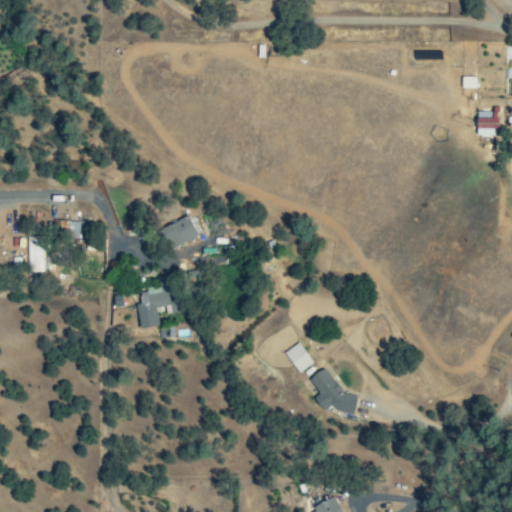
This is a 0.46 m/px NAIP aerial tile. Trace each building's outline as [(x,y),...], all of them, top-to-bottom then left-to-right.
[(493,137),(493,113),(476,113),(476,137),(493,137)] [(171,250),(197,237),(187,216),(161,229),(171,250)] [(78,222),(55,221),(54,236),(78,237),(78,222)] [(42,273),(41,237),(26,238),(27,274),(42,273)] [(138,330),(158,326),(155,309),(163,307),(165,315),(183,312),(176,274),(157,278),(158,287),(144,289),(145,294),(138,295),(139,304),(134,305),(138,330)] [(282,353),(297,374),(312,364),(297,343),(282,353)] [(318,410),(352,418),(357,398),(339,393),(342,379),(311,372),(308,386),(322,390),(318,410)] [(313,511),(338,511),(332,498),(312,507),(313,511)]
